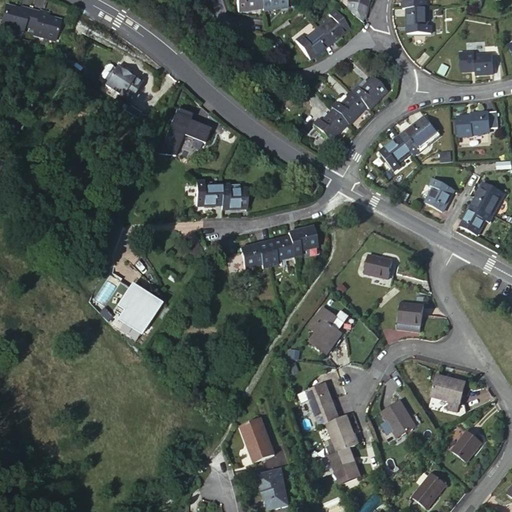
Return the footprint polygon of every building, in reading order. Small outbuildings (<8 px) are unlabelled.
[(261,0),(235,0),(238,14),(263,9),(261,0)] [(261,0),(263,9),(263,12),(287,8),(285,0),(261,0)] [(402,0),(403,9),(406,9),(427,8),(426,1),(423,2),(422,0),(402,0)] [(367,7),(348,2),(345,11),(362,21),(364,19),(367,7)] [(0,17),(0,26),(20,32),(22,26),(26,11),(18,9),(18,10),(4,6),(0,17)] [(427,26),(427,8),(406,9),(407,34),(431,34),(431,26),(427,26)] [(37,14),(29,12),(25,27),(33,29),(31,35),(52,41),(58,22),(46,18),(47,14),(38,11),(37,14)] [(317,31),(329,45),(349,30),(333,11),(328,15),(331,20),(317,31)] [(295,41),(295,42),(309,61),(329,45),(317,31),(304,41),(300,36),(295,41)] [(277,41),(271,46),(281,59),(287,54),(277,41)] [(459,54),(461,73),(476,72),(476,76),(494,74),(492,55),(475,56),(475,53),(459,54)] [(105,83),(103,87),(129,103),(140,83),(132,78),(131,80),(123,76),(113,70),(107,67),(104,68),(99,76),(99,79),(105,83)] [(365,108),(368,111),(386,93),(370,79),(358,91),(355,88),(350,94),(365,108)] [(335,104),(330,109),(331,110),(346,126),(348,127),(365,108),(350,94),(338,106),(335,104)] [(176,105),(157,149),(174,151),(183,130),(203,139),(210,124),(189,115),(191,111),(176,105)] [(346,126),(331,110),(319,123),(316,121),(311,126),(330,143),(346,126)] [(456,118),(458,138),(472,137),(472,134),(489,133),(488,112),(469,114),(470,117),(456,118)] [(425,117),(399,137),(411,153),(413,157),(420,151),(419,150),(427,144),(428,145),(440,136),(425,117)] [(411,153),(399,137),(379,152),(394,172),(399,167),(396,164),(411,153)] [(439,150),(437,153),(439,157),(450,156),(449,147),(439,150)] [(433,179),(429,186),(433,188),(424,204),(443,213),(455,191),(433,179)] [(196,207),(221,207),(220,189),(203,189),(203,183),(195,183),(196,207)] [(483,183),(471,205),(492,217),(504,194),(483,183)] [(221,207),(221,210),(246,210),(245,190),(229,190),(228,186),(220,186),(220,189),(221,207)] [(492,217),(471,205),(459,228),(477,237),(485,222),(489,224),(492,217)] [(287,239),(292,258),(300,257),(299,253),(316,248),(311,229),(286,235),(287,239)] [(263,245),(269,268),(276,266),(275,262),(292,258),(287,239),(263,245)] [(202,242),(196,244),(200,254),(206,252),(202,242)] [(196,244),(186,248),(191,258),(200,254),(196,244)] [(262,270),(269,268),(263,245),(239,251),(240,255),(244,269),(261,265),(262,270)] [(243,269),(244,269),(240,255),(225,258),(229,276),(244,272),(243,269)] [(368,256),(363,274),(387,280),(392,262),(368,256)] [(117,276),(103,298),(121,310),(122,316),(135,325),(141,315),(145,317),(155,300),(127,282),(117,276)] [(121,310),(120,309),(116,315),(139,329),(158,299),(128,280),(127,282),(155,300),(145,317),(141,315),(135,325),(122,316),(121,310)] [(308,329),(316,335),(325,322),(330,326),(342,310),(328,301),(308,329)] [(400,304),(398,323),(420,326),(423,307),(400,304)] [(325,322),(316,335),(309,344),(325,355),(340,333),(330,326),(325,322)] [(420,326),(398,323),(397,331),(419,334),(420,326)] [(435,378),(430,397),(450,402),(448,410),(457,413),(459,405),(460,405),(465,387),(435,378)] [(309,401),(319,428),(325,426),(339,421),(333,405),(331,406),(327,394),(309,401)] [(399,402),(381,413),(397,439),(415,428),(399,402)] [(348,449),(355,447),(345,418),(339,421),(325,426),(336,454),(348,449)] [(252,454),(250,454),(253,464),(274,456),(261,421),(240,428),(248,450),(250,450),(252,454)] [(466,433),(451,452),(467,463),(481,444),(466,433)] [(336,454),(329,456),(340,485),(359,477),(348,449),(336,454)] [(256,477),(260,493),(264,492),(267,511),(269,511),(288,508),(281,472),(256,477)] [(431,474),(412,499),(426,511),(446,486),(431,474)]
